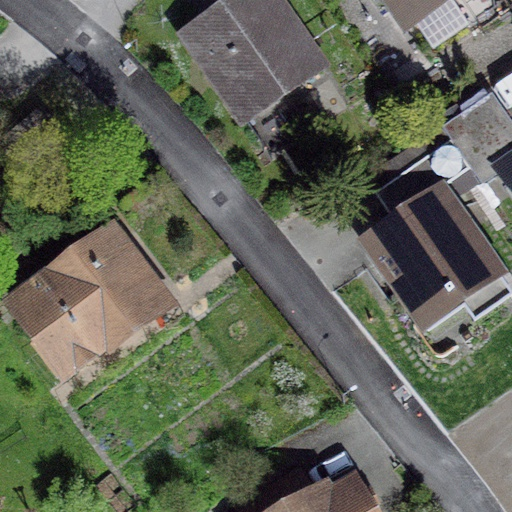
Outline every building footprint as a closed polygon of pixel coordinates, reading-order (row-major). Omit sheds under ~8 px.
[(269,0),(257,0),(178,58),(246,150),(333,86),(269,0)] [(363,0),(410,61),(489,0),(363,0)] [(511,96),(506,86),(466,111),(480,132),(511,112),(511,96)] [(43,121),(9,149),(31,175),(65,147),(43,121)] [(398,232),(357,263),(433,363),(511,303),(511,287),(449,204),(476,183),(456,157),(382,212),(398,232)] [(511,172),(502,179),(511,194),(511,172)] [(0,228),(0,274),(22,257),(0,228)] [(115,247),(3,331),(62,410),(174,326),(115,247)] [(362,511),(351,495),(332,507),(322,492),(290,511),(362,511)]
